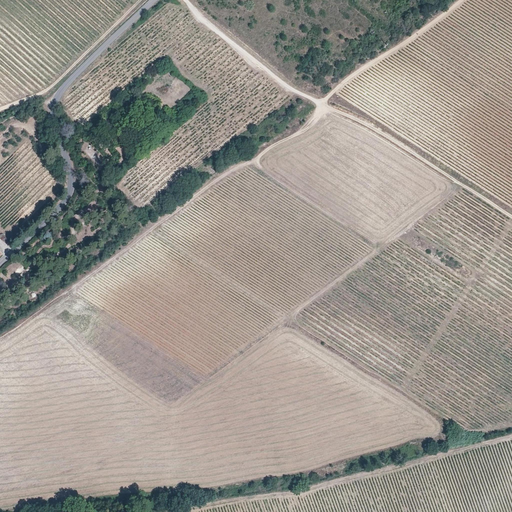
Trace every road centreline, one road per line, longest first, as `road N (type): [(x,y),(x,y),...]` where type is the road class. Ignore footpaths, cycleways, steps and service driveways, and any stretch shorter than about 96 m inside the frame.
road 1 (track): [(460,0),(0,336)]
road 2 (tertiary): [(0,267),(50,220),(75,181),(55,115),(63,85),(154,0)]
road 3 (track): [(511,217),(320,102)]
road 4 (track): [(0,110),(42,92),(140,0)]
road 5 (track): [(184,0),(289,89),(320,102)]
